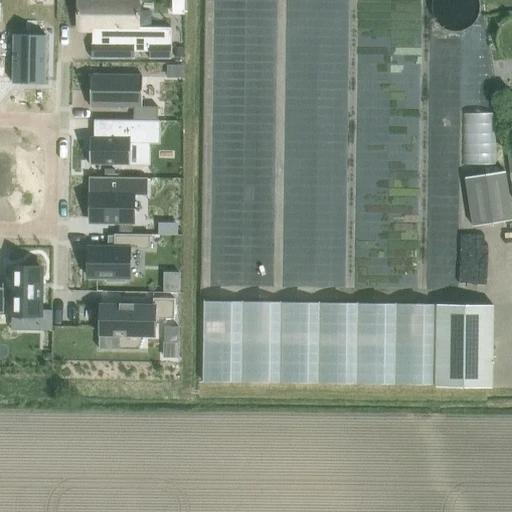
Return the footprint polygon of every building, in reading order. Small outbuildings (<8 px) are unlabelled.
[(138,0),(78,0),(79,29),(93,29),(93,32),(96,32),(96,40),(93,40),(93,43),(92,43),(92,45),(92,58),(134,59),(134,57),(134,51),(150,51),(150,57),(150,59),(171,59),(171,27),(138,27),(138,0)] [(14,34),(13,83),(25,83),(25,81),(44,81),(43,84),(45,84),(46,35),(44,35),(44,37),(26,37),(26,34),(14,34)] [(91,74),(91,107),(134,107),(134,120),(158,120),(158,106),(142,106),(143,75),(91,74)] [(90,136),(90,165),(131,165),(150,165),(150,144),(161,144),(161,120),(112,119),(112,136),(94,136),(90,136)] [(465,178),(473,225),(511,218),(511,217),(504,171),(465,178)] [(89,176),(89,178),(91,178),(91,179),(93,179),(93,178),(97,178),(97,192),(91,192),(91,222),(120,222),(132,222),(134,222),(134,194),(146,194),(146,178),(148,178),(148,177),(115,177),(105,177),(89,176)] [(132,234),(132,222),(120,222),(120,234),(132,234)] [(88,246),(88,277),(107,277),(107,281),(126,281),(126,277),(130,277),(130,248),(150,249),(151,234),(132,234),(120,234),(114,234),(114,247),(108,247),(88,246)] [(0,287),(0,314),(12,314),(12,329),(52,330),(52,310),(41,310),(42,267),(9,267),(9,287),(0,287)] [(165,292),(180,292),(180,273),(165,273),(165,292)] [(101,305),(101,313),(105,313),(104,334),(119,334),(119,348),(139,348),(139,334),(155,335),(155,318),(175,318),(175,298),(154,298),(153,306),(134,305),(134,303),(133,303),(133,304),(121,304),(121,303),(120,303),(120,305),(101,305)] [(203,383),(436,387),(437,304),(204,301),(203,383)] [(437,304),(436,387),(493,387),(494,305),(437,304)] [(164,342),(179,342),(179,326),(165,326),(164,342)] [(178,357),(178,343),(164,343),(164,357),(178,357)]
